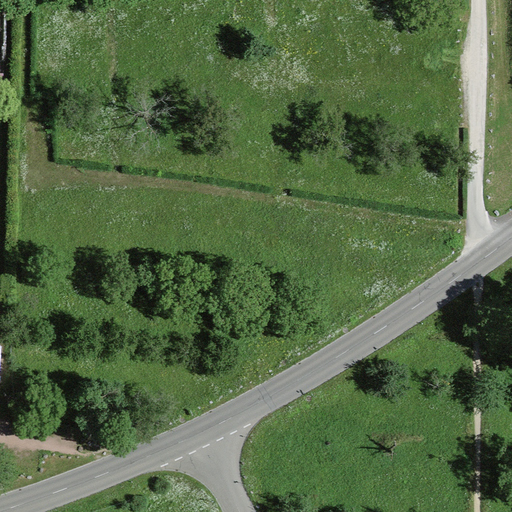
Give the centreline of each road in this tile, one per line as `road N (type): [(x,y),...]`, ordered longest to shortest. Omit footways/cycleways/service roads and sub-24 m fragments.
road 1 (tertiary): [(511,239),(199,430)]
road 2 (track): [(478,0),(483,262)]
road 3 (tertiary): [(199,430),(89,483),(0,509)]
